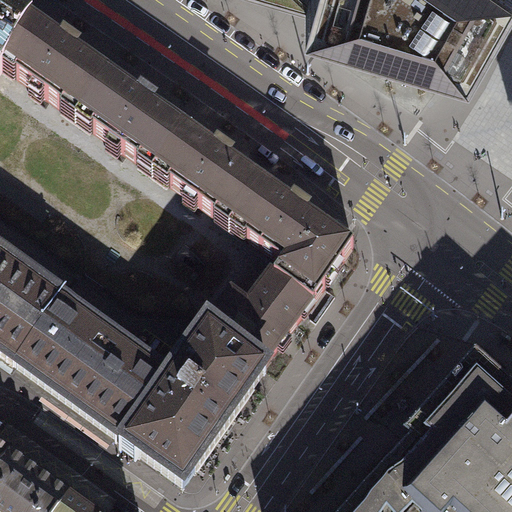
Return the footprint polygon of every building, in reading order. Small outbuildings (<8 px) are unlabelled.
[(305,0),(330,8),(383,23),(470,48),(498,0),(305,0)] [(11,11),(0,4),(0,61),(2,63),(30,24),(11,11)] [(67,50),(30,24),(2,63),(0,66),(74,119),(105,77),(67,50)] [(142,103),(105,77),(74,119),(152,174),(182,132),(142,103)] [(182,132),(152,174),(228,228),(259,186),(217,156),(182,132)] [(241,242),(279,269),(311,223),(295,212),(259,186),(228,228),(244,239),(241,242)] [(311,223),(279,269),(272,279),(308,305),(325,281),(348,249),(311,223)] [(0,361),(15,372),(63,307),(64,305),(0,260),(0,361)] [(272,279),(269,277),(245,310),(227,298),(208,330),(264,372),(294,324),(308,305),(272,279)] [(148,369),(63,307),(15,372),(184,493),(264,378),(267,374),(264,372),(208,330),(204,336),(167,387),(146,373),(148,369)] [(353,511),(511,511),(511,396),(476,364),(474,366),(427,418),(404,444),(410,450),(353,511)] [(0,474),(10,461),(0,453),(0,474)] [(0,511),(63,511),(70,504),(17,466),(10,461),(0,474),(0,511)]
